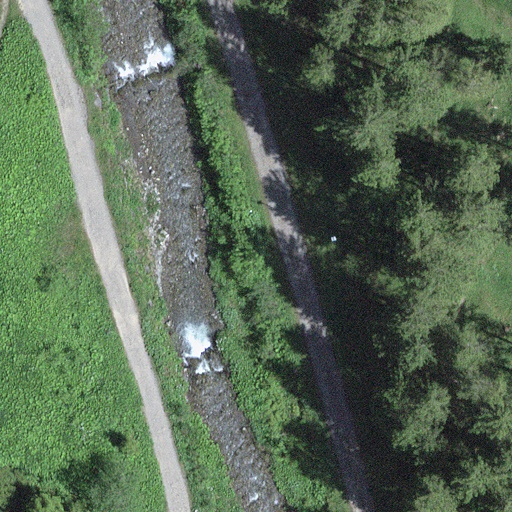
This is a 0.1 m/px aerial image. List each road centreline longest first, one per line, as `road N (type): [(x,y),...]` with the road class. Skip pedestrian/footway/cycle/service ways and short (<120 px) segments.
road 1 (track): [(179,511),(32,0)]
road 2 (track): [(362,511),(215,0)]
